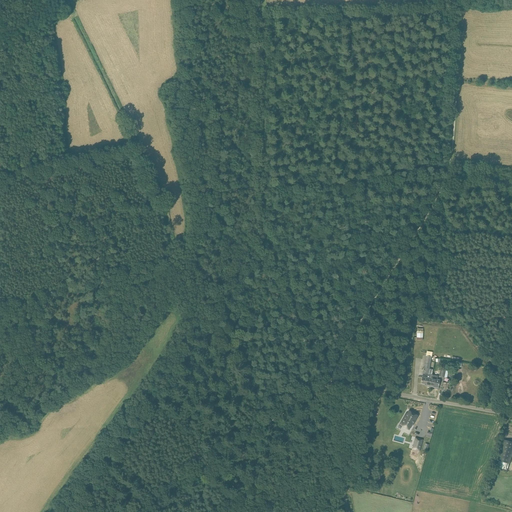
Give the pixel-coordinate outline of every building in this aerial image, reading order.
[(433,370),(429,369),(431,357),(426,356),(423,373),(425,374),(425,378),(422,377),(421,381),(421,382),(421,383),(426,384),(426,386),(429,386),(430,383),(431,379),(433,370)] [(438,376),(432,375),(431,379),(430,383),(429,386),(438,388),(439,380),(437,380),(438,376)] [(406,414),(400,425),(408,430),(411,424),(413,425),(417,416),(409,411),(407,414),(406,414)] [(412,449),(419,451),(422,439),(415,438),(412,449)] [(510,464),(511,454),(511,442),(505,440),(499,461),(510,464)]
